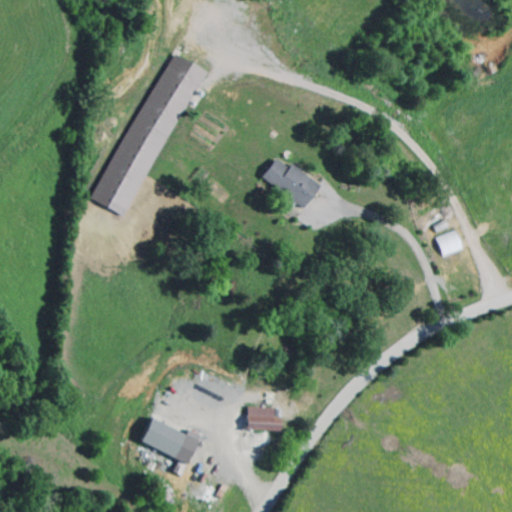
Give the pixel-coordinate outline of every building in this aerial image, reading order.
[(100,204),(133,220),(206,70),(173,53),(100,204)] [(265,179),(307,210),(323,188),(293,166),(291,170),(279,160),(265,179)] [(439,238),(444,257),(464,252),(459,232),(439,238)] [(278,410),(252,409),(251,432),(286,433),(287,420),(278,420),(278,410)] [(145,445),(192,467),(205,438),(192,432),(190,436),(156,421),(145,445)]
